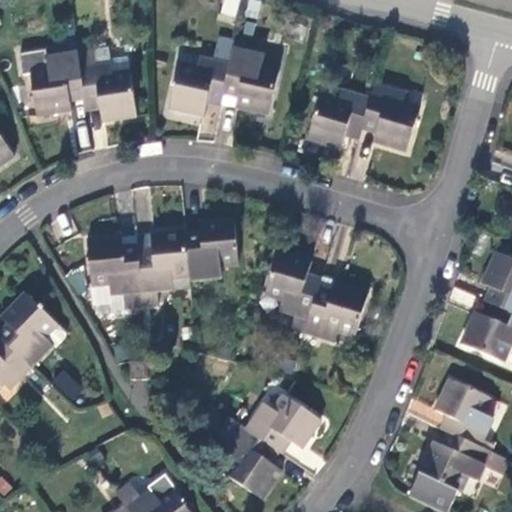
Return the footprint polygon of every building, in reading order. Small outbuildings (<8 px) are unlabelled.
[(240,0),(224,0),(222,11),(237,15),(240,0)] [(78,53),(74,31),(60,33),(64,55),(48,58),(47,50),(22,55),(25,76),(33,75),(40,115),(73,111),(73,104),(71,91),(84,89),(78,53)] [(216,61),(202,58),(199,70),(181,67),(171,109),(205,115),(208,105),(211,95),(225,98),(225,96),(227,85),(231,64),(235,49),(237,41),(221,37),(216,61)] [(129,57),(127,45),(94,50),(97,65),(112,63),(111,58),(129,57)] [(266,56),(235,49),(231,64),(227,85),(241,88),(238,100),(237,106),(269,114),(280,72),(263,69),(266,56)] [(94,50),(78,53),(84,89),(86,101),(86,103),(100,101),(102,111),(104,122),(138,115),(129,57),(111,58),(112,63),(97,65),(94,50)] [(407,93),(377,84),(373,98),(366,119),(380,123),(377,135),(375,142),(408,152),(420,110),(404,105),(407,93)] [(225,96),(238,100),(241,88),(227,85),(225,96)] [(71,91),(73,104),(86,101),(84,89),(71,91)] [(366,119),(373,98),(344,89),(340,102),(322,97),(309,138),(342,148),(346,137),(349,127),(363,132),(366,119)] [(208,105),(222,108),(225,98),(211,95),(208,105)] [(86,103),(88,113),(102,111),(100,101),(86,103)] [(363,132),(377,135),(380,123),(366,119),(363,132)] [(346,137),(360,142),(363,132),(349,127),(346,137)] [(0,167),(16,155),(0,133),(0,167)] [(203,244),(189,245),(193,281),(223,278),(221,266),(240,264),(236,220),(200,224),(201,231),(203,244)] [(201,231),(188,232),(189,245),(203,244),(201,231)] [(140,258),(145,308),(160,306),(158,291),(193,288),(193,281),(189,245),(188,232),(152,235),(154,257),(140,258)] [(152,235),(138,237),(140,256),(140,258),(154,257),(152,235)] [(140,256),(138,237),(124,239),(126,260),(140,258),(140,256)] [(126,260),(124,239),(89,242),(93,286),(115,284),(116,296),(124,295),(126,310),(145,308),(140,258),(126,260)] [(502,307),(511,311),(511,257),(496,251),(482,284),(490,287),(500,291),(495,304),(502,307)] [(294,330),(307,335),(317,299),(320,287),(307,283),(311,272),(313,262),(280,252),(267,294),(284,299),(280,313),(296,317),(294,330)] [(320,287),(324,276),(311,272),(307,283),(320,287)] [(115,284),(93,286),(95,302),(98,307),(113,305),(114,311),(126,310),(124,295),(116,296),(115,284)] [(317,299),(307,335),(336,343),(340,331),(357,337),(369,294),(335,284),(333,292),(330,303),(317,299)] [(333,292),(320,287),(317,299),(330,303),(333,292)] [(490,287),(485,300),(492,303),(495,304),(500,291),(490,287)] [(17,333),(8,343),(33,368),(53,347),(44,337),(57,324),(26,294),(2,319),(8,325),(17,333)] [(495,304),(492,303),(487,316),(497,320),(502,307),(495,304)] [(511,345),(511,311),(502,307),(497,320),(487,316),(476,312),(462,345),(503,362),(510,345),(511,345)] [(44,337),(53,347),(57,350),(67,339),(67,334),(57,324),(44,337)] [(8,325),(0,333),(0,336),(0,337),(8,343),(17,333),(8,325)] [(12,390),(33,368),(8,343),(0,351),(0,383),(2,380),(12,390)] [(129,360),(125,345),(116,348),(120,362),(129,360)] [(148,362),(130,363),(132,380),(148,381),(148,362)] [(66,370),(56,382),(77,401),(87,389),(66,370)] [(460,437),(493,452),(496,446),(485,441),(494,419),(484,414),(491,398),(451,379),(437,410),(446,415),(455,420),(450,432),(460,437)] [(285,437),(293,443),(302,449),(322,421),(286,397),(276,411),(267,404),(249,430),(274,447),(277,449),(285,437)] [(446,415),(440,428),(448,432),(450,432),(455,420),(446,415)] [(249,430),(245,427),(227,454),(236,460),(227,476),(263,499),(282,470),(273,465),(266,460),(274,447),(249,430)] [(450,432),(448,432),(443,444),(455,449),(460,437),(450,432)] [(281,453),(285,455),(293,443),(285,437),(277,449),(281,453)] [(511,463),(511,460),(493,452),(460,437),(455,449),(443,444),(436,442),(422,473),(461,491),(469,476),(480,481),(487,466),(507,475),(511,463)] [(273,465),(281,453),(277,449),(274,447),(266,460),(273,465)] [(105,461),(99,452),(91,457),(97,466),(105,461)] [(412,497),(439,511),(450,511),(461,491),(422,473),(412,497)] [(190,511),(167,481),(143,499),(131,484),(115,495),(124,507),(128,511),(190,511)]
